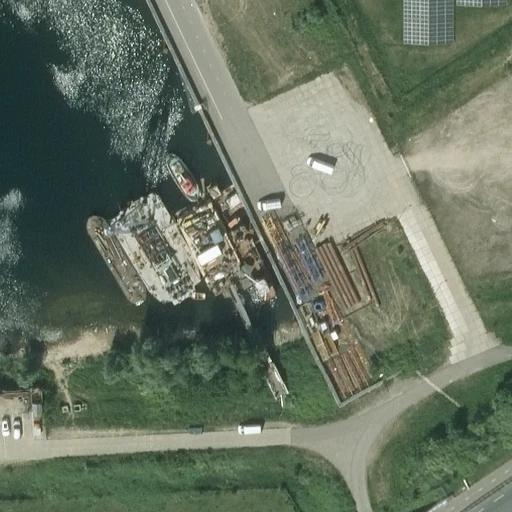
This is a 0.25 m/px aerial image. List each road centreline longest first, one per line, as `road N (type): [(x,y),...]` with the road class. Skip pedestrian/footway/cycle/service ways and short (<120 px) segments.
road 1 (unclassified): [(412,201),(483,346),(374,421),(330,435),(0,451)]
road 2 (unclassified): [(252,147),(360,385)]
road 3 (unclassified): [(412,201),(252,147)]
road 4 (unclassified): [(252,147),(181,0)]
